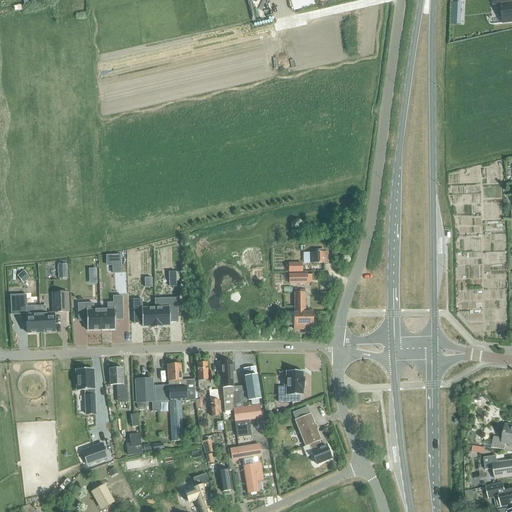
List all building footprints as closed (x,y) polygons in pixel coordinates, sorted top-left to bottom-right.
[(493,0),(494,5),(501,5),(501,9),(499,10),(500,18),(502,18),(503,24),(511,22),(511,2),(511,3),(510,0),(493,0)] [(452,3),(451,25),(459,25),(460,4),(452,3)] [(312,252),(312,263),(329,263),(328,252),(312,252)] [(120,255),(112,255),(112,265),(112,273),(121,273),(120,255)] [(57,264),(58,279),(66,278),(66,264),(57,264)] [(301,264),(289,264),(289,272),(301,272),(301,264)] [(17,275),(23,283),(30,278),(23,270),(17,275)] [(304,274),(289,275),(289,284),(304,284),(304,274)] [(11,289),(11,296),(12,296),(20,296),(20,288),(11,289)] [(68,292),(51,293),(52,313),(69,313),(68,292)] [(294,312),(287,313),(288,324),(294,324),(294,326),(295,329),(304,329),(304,326),(312,326),(312,319),(312,312),(305,312),(305,293),(294,293),(294,312)] [(20,296),(12,296),(13,314),(27,313),(26,296),(20,296)] [(100,310),(101,330),(115,330),(114,320),(114,317),(122,317),(122,297),(113,297),(113,303),(107,304),(107,310),(100,310)] [(176,300),(154,301),(154,310),(155,330),(161,330),(161,328),(169,327),(169,324),(177,324),(176,300)] [(149,330),(155,330),(154,310),(141,311),(141,302),(132,302),(133,326),(141,326),(141,329),(149,328),(149,330)] [(78,304),(78,318),(86,318),(86,321),(87,331),(101,330),(100,310),(93,311),(93,304),(78,304)] [(41,332),(40,307),(34,308),(34,315),(27,315),(28,333),(41,332)] [(46,307),(40,307),(41,332),(54,332),(54,314),(46,314),(46,307)] [(224,362),(221,363),(222,387),(224,412),(233,411),(233,409),(232,398),(234,398),(233,387),(233,372),(234,372),(234,362),(232,363),(232,362),(229,362),(228,361),(225,361),(224,362)] [(202,364),(197,364),(198,389),(208,389),(208,391),(210,391),(210,371),(207,372),(207,363),(202,364)] [(162,402),(168,402),(170,442),(182,442),(180,402),(194,401),(193,381),(182,382),(181,365),(168,365),(168,386),(162,386),(162,402)] [(93,369),(76,370),(77,391),(84,391),(86,415),(95,414),(93,369)] [(117,385),(117,399),(117,403),(127,402),(126,376),(123,376),(122,369),(109,369),(110,385),(117,385)] [(286,380),(284,380),(284,388),(286,388),(286,395),(278,395),(278,402),(299,402),(299,396),(302,396),(302,389),(304,389),(304,378),(302,378),(302,372),(286,372),(286,380)] [(234,398),(232,398),(233,409),(258,405),(259,405),(261,405),(260,399),(256,375),(244,377),(246,386),(233,387),(234,398)] [(144,381),(135,381),(136,404),(136,405),(137,406),(137,408),(138,409),(139,410),(141,411),(143,410),(144,409),(145,408),(145,406),(145,405),(145,403),(152,403),(151,387),(151,380),(144,381)] [(162,386),(154,386),(155,403),(159,402),(162,402),(162,386)] [(258,405),(233,409),(233,411),(234,419),(236,437),(237,437),(250,435),(248,421),(261,419),(259,405),(258,405)] [(305,447),(308,445),(314,443),(320,440),(309,415),(306,407),(293,413),(296,420),(294,421),(305,447)] [(505,445),(511,445),(511,425),(506,425),(503,439),(494,437),(491,448),(504,450),(505,445)] [(213,451),(210,440),(202,442),(205,454),(213,451)] [(138,441),(130,442),(131,454),(140,453),(138,441)] [(314,443),(308,445),(316,465),(330,459),(325,445),(316,449),(314,443)] [(102,444),(82,451),(87,465),(107,458),(102,444)] [(231,450),(232,460),(261,455),(259,445),(231,450)] [(214,463),(212,454),(206,456),(208,464),(214,463)] [(483,458),(485,471),(494,469),(495,479),(511,477),(511,461),(497,463),(496,456),(483,458)] [(255,457),(243,459),(249,493),(258,492),(257,481),(262,480),(259,464),(256,464),(255,457)] [(218,472),(222,492),(231,490),(228,471),(218,472)] [(191,491),(184,493),(187,502),(192,500),(196,503),(199,511),(211,511),(205,491),(203,485),(209,483),(206,474),(193,479),(196,488),(190,490),(191,491)] [(502,484),(487,487),(489,499),(494,498),(497,509),(502,507),(506,506),(507,509),(499,511),(504,511),(508,511),(511,510),(511,508),(511,505),(511,488),(504,491),(502,484)] [(104,486),(92,493),(102,511),(114,504),(104,486)]
